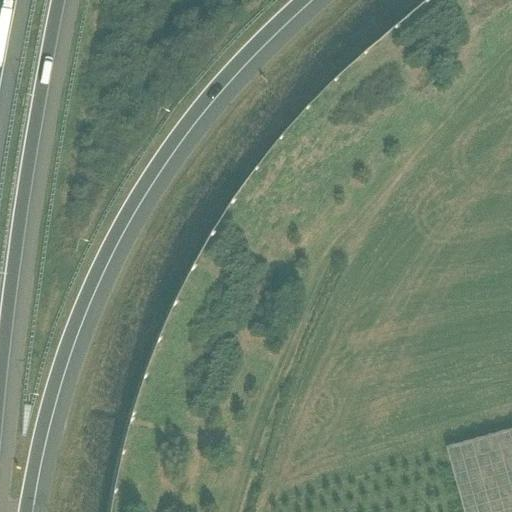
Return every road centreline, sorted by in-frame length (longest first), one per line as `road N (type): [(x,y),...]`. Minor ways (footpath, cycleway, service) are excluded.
road 1 (motorway): [(26,511),(51,391),(107,252),(216,89),(306,0)]
road 2 (motorway): [(0,437),(23,229),(66,0)]
